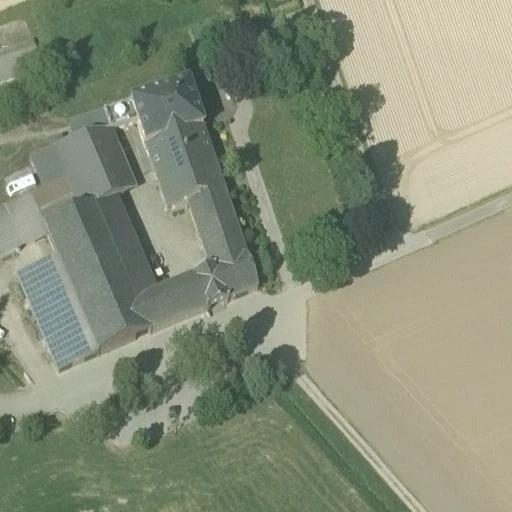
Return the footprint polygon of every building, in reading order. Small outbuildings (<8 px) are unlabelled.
[(0,63),(0,88),(43,75),(36,52),(0,63)] [(187,62),(189,68),(198,65),(196,59),(187,62)] [(137,128),(144,152),(145,152),(203,133),(188,89),(130,107),(137,128)] [(103,116),(110,137),(137,128),(130,107),(103,116)] [(71,137),(74,146),(96,139),(98,138),(96,129),(71,137)] [(187,209),(210,276),(224,309),(227,307),(227,306),(255,295),(257,295),(203,133),(145,152),(166,214),(166,216),(168,216),(168,215),(187,209)] [(206,316),(209,315),(195,282),(156,298),(116,204),(122,201),(96,139),(74,146),(30,160),(44,195),(45,196),(58,225),(45,231),(44,229),(42,230),(40,230),(42,236),(44,235),(46,240),(56,263),(97,359),(97,360),(99,359),(205,315),(206,316)] [(76,218),(49,155),(0,174),(0,249),(3,248),(17,280),(56,263),(43,232),(76,218)] [(58,376),(97,359),(56,263),(17,280),(58,376)] [(210,276),(195,282),(209,315),(224,309),(210,276)]
